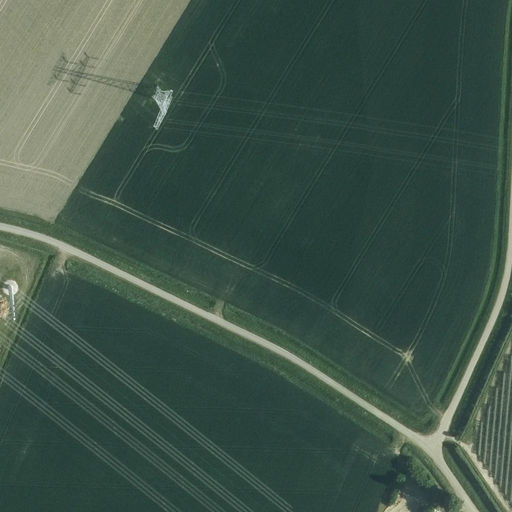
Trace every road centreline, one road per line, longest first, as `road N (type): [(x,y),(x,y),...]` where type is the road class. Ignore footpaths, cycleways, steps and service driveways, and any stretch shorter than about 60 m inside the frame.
road 1 (unclassified): [(430,450),(257,338),(53,241),(0,226)]
road 2 (unclassified): [(430,450),(495,312),(511,235)]
